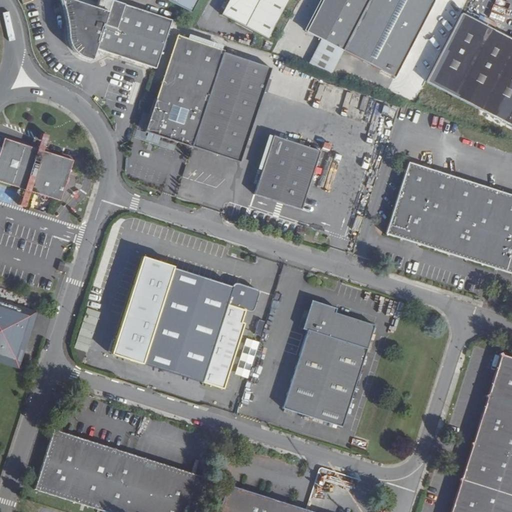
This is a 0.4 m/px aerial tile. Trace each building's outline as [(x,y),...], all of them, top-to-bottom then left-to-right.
[(166,0),(192,13),(198,0),(166,0)] [(267,39),(288,0),(229,0),(221,16),(267,39)] [(370,0),(322,0),(306,31),(322,39),(308,66),(332,74),(344,50),(370,0)] [(370,0),(344,50),(395,77),(435,0),(370,0)] [(71,4),(60,8),(61,14),(63,20),(64,27),(65,34),(66,42),(69,52),(73,57),(79,61),(90,65),(91,61),(94,62),(101,58),(102,56),(153,73),(165,36),(142,28),(146,16),(98,1),(94,13),(71,4)] [(511,39),(463,14),(426,82),(511,127),(511,39)] [(190,151),(191,151),(222,56),(223,54),(175,39),(143,136),(190,151)] [(269,72),(222,56),(191,151),(238,166),(269,72)] [(3,138),(0,148),(0,182),(52,199),(59,201),(72,160),(3,138)] [(319,155),(272,140),(253,198),(270,204),(271,202),(282,206),(282,208),(300,213),(319,155)] [(511,199),(432,174),(409,245),(494,272),(511,214),(511,199)] [(511,214),(494,272),(511,277),(511,214)] [(226,289),(167,271),(141,262),(124,317),(110,358),(137,366),(196,384),(221,307),(243,314),(248,311),(252,298),(249,293),(242,291),(241,291),(240,291),(239,291),(237,293),(234,292),(234,291),(234,290),(234,289),(233,288),(232,287),(231,286),(230,286),(228,287),(227,288),(226,289)] [(64,267),(59,266),(56,274),(61,276),(64,267)] [(275,286),(275,276),(257,276),(256,290),(267,290),(267,286),(275,286)] [(503,302),(488,298),(487,304),(501,308),(503,302)] [(37,312),(0,300),(0,363),(18,369),(37,312)] [(298,333),(303,335),(280,412),(340,430),(371,328),(331,316),(332,312),(307,304),(298,333)] [(243,314),(221,307),(196,384),(225,393),(245,326),(241,324),(242,318),(243,314)] [(86,312),(72,352),(85,357),(99,317),(86,312)] [(475,436),(511,447),(511,361),(500,358),(475,436)] [(52,434),(33,494),(90,511),(195,511),(205,482),(52,434)] [(511,511),(511,447),(475,436),(450,511),(511,511)] [(301,511),(226,488),(218,511),(301,511)]
